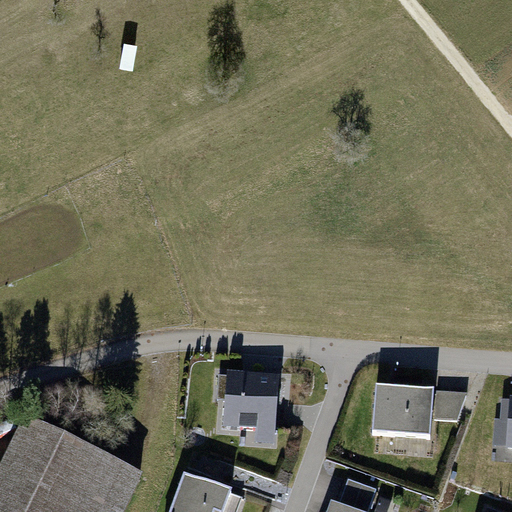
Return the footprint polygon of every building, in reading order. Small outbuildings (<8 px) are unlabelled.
[(279,382),(221,378),(220,389),(230,390),(227,427),(243,428),(242,430),(258,432),(258,429),(276,430),(279,382)] [(436,394),(378,390),(375,435),(432,440),(436,394)] [(468,397),(438,395),(437,421),(459,423),(468,397)] [(125,511),(142,479),(29,424),(0,482),(0,511),(125,511)] [(226,511),(233,497),(187,479),(175,511),(226,511)] [(339,509),(335,508),(333,511),(370,511),(378,491),(349,481),(339,509)]
